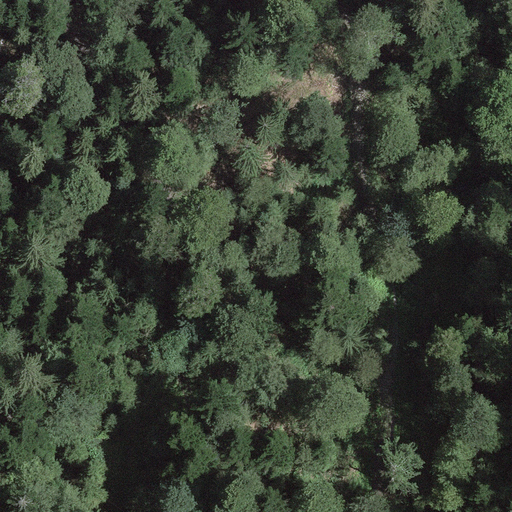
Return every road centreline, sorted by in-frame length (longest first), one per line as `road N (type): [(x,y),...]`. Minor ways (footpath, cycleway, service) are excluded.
road 1 (track): [(63,0),(157,172),(171,237),(173,329),(134,475)]
road 2 (track): [(333,0),(357,48),(357,148),(392,285),(382,463)]
road 3 (track): [(173,329),(213,451),(199,511)]
